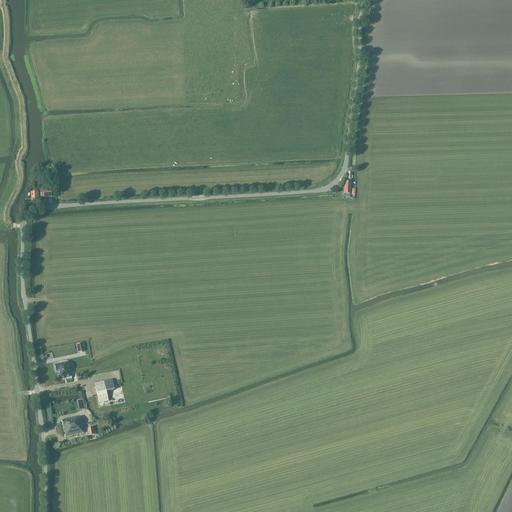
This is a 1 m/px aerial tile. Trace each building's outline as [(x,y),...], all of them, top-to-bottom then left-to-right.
[(39,187),(38,187),(38,189),(38,193),(38,198),(40,198),(52,197),(51,190),(48,190),(48,187),(45,187),(45,182),(39,182),(39,187)] [(89,359),(92,375),(140,366),(137,350),(89,359)] [(68,362),(55,365),(56,372),(57,371),(58,373),(70,370),(68,362)] [(70,370),(58,373),(59,380),(67,378),(67,380),(72,379),(71,377),(72,377),(70,370)] [(106,392),(114,390),(112,380),(95,384),(99,403),(104,402),(102,393),(106,392)] [(83,399),(77,401),(79,411),(85,410),(83,399)] [(64,428),(64,429),(82,425),(81,418),(76,419),(76,418),(62,421),(63,428),(64,428)] [(65,437),(66,437),(84,433),(82,425),(64,429),(65,437)]
